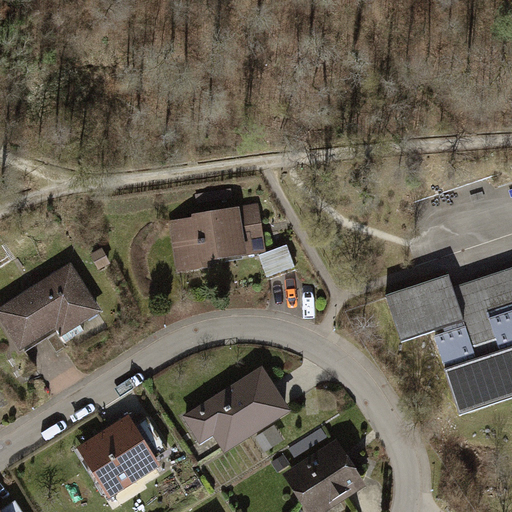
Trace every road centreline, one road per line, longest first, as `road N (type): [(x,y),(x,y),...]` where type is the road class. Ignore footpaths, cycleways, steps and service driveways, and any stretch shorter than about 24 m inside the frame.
road 1 (residential): [(0,456),(193,321),(266,319),(324,335),(361,370),(403,445),(413,494),(408,511)]
road 2 (track): [(264,161),(76,181),(0,210)]
road 3 (track): [(511,139),(264,161)]
